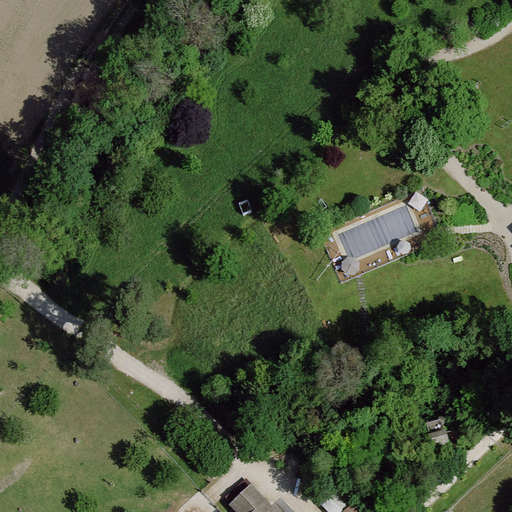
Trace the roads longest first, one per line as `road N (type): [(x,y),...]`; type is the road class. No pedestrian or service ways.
road 1 (track): [(291,511),(195,410),(31,296),(0,263)]
road 2 (track): [(0,215),(127,0)]
road 3 (track): [(414,511),(511,422)]
